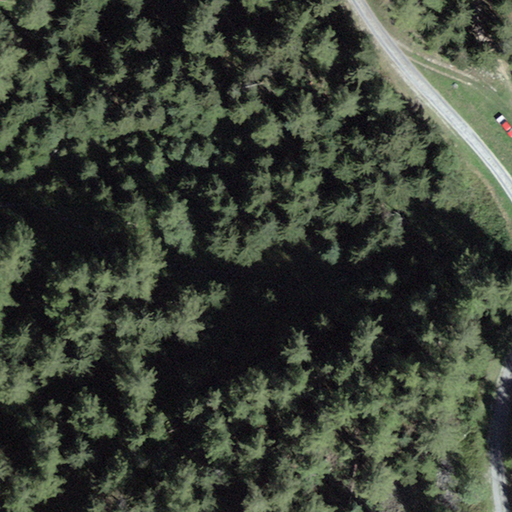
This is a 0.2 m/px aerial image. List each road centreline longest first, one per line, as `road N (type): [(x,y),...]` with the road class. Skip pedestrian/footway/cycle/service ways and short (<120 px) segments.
road 1 (track): [(357,0),(511,191)]
road 2 (track): [(386,43),(478,83),(511,108)]
